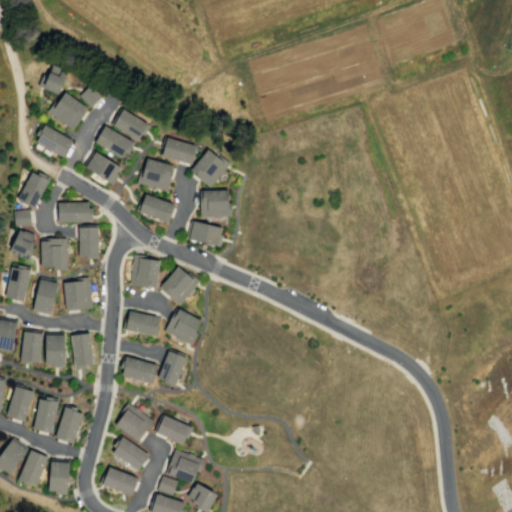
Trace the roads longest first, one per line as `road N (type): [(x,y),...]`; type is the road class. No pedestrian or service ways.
road 1 (residential): [(101,511),(83,477),(103,387),(112,260),(131,226),(414,371),(439,413),(451,511)]
road 2 (track): [(198,0),(214,50),(225,59),(398,0)]
road 3 (track): [(0,24),(19,88),(21,141),(61,177)]
road 4 (track): [(34,0),(70,36),(158,82)]
